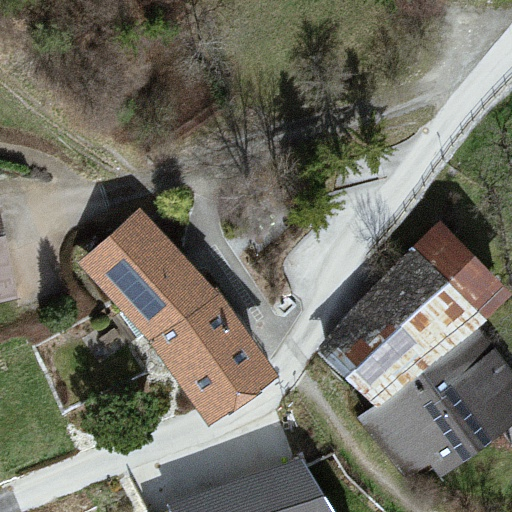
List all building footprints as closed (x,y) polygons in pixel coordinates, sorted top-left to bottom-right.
[(261,365),(138,213),(77,262),(200,414),(261,365)] [(488,301),(426,234),(293,354),(356,422),(488,301)] [(0,289),(8,288),(0,247),(0,289)] [(511,411),(466,351),(358,432),(404,491),(511,411)] [(324,511),(297,461),(159,509),(160,511),(324,511)]
